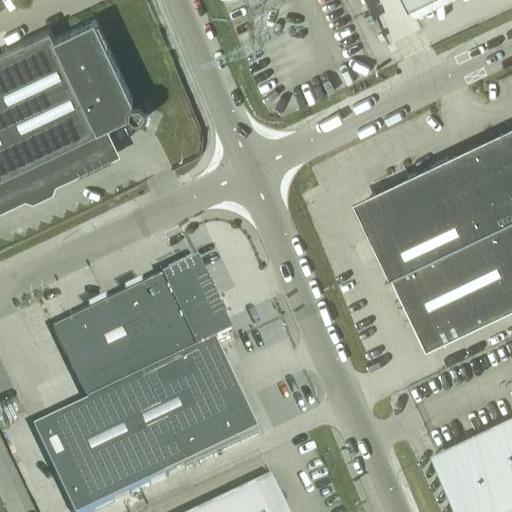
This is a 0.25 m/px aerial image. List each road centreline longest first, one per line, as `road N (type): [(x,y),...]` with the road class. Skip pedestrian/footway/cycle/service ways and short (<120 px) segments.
road 1 (unclassified): [(392,511),(251,173)]
road 2 (unclassified): [(251,173),(511,51)]
road 3 (unclassified): [(0,292),(251,173)]
road 4 (unclassified): [(251,173),(181,0)]
